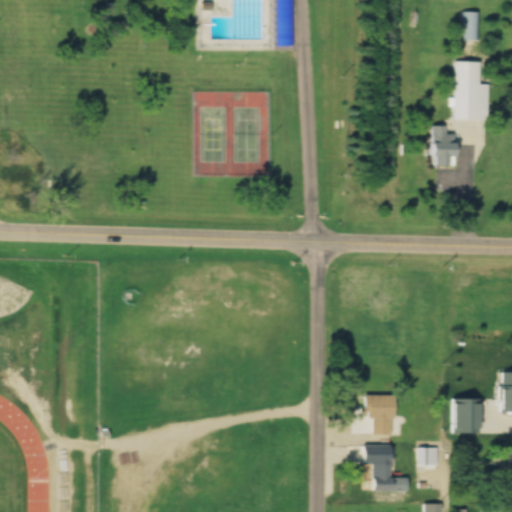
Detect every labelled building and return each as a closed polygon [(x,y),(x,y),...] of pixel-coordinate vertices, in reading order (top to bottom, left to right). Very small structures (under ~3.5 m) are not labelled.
[(478,11),(460,11),(460,40),(478,40),(478,11)] [(450,120),(485,120),(485,83),(450,83),(450,120)] [(427,167),(435,166),(435,157),(449,156),(447,140),(425,141),(427,167)] [(511,412),(511,371),(496,371),(496,412),(511,412)] [(358,397),(362,432),(393,429),(389,393),(358,397)] [(511,447),(499,448),(499,484),(511,484),(511,447)] [(366,460),(366,491),(405,491),(405,477),(389,477),(389,450),(375,450),(375,460),(366,460)]
